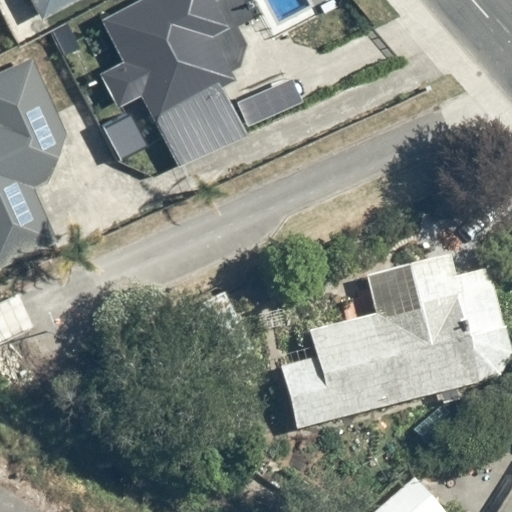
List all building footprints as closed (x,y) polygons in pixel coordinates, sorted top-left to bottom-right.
[(17,0),(30,24),(79,0),(17,0)] [(209,0),(138,0),(98,17),(117,62),(93,72),(110,111),(139,99),(169,170),(245,139),(224,89),(234,85),(214,36),(223,32),(209,0)] [(0,266),(50,243),(23,187),(42,187),(69,135),(31,59),(0,73),(0,266)] [(279,370),(294,439),(511,381),(511,353),(490,270),(369,301),(374,318),(301,337),(308,363),(279,370)] [(511,511),(511,421),(502,440),(511,444),(511,470),(490,511),(511,511)] [(445,511),(411,476),(372,511),(445,511)] [(15,511),(5,505),(0,511),(78,511),(37,482),(15,511)]
